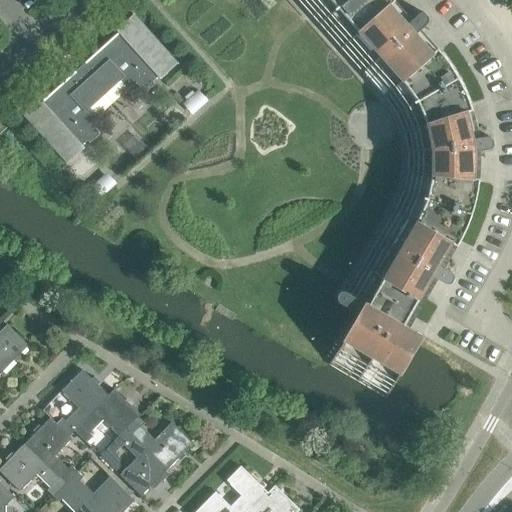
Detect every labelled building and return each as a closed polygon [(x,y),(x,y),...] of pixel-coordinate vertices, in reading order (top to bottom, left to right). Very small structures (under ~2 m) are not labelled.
[(400,110),(400,111),(400,110),(404,117),(412,141),(414,159),(411,185),(406,200),(389,229),(361,278),(351,294),(347,291),(345,291),(344,291),(342,291),(341,291),(340,292),(339,293),(338,294),(337,295),(337,296),(337,298),(337,299),(338,300),(339,302),(340,302),(345,306),(359,313),(332,359),(389,392),(422,336),(409,328),(408,328),(437,278),(444,282),(445,283),(447,283),(448,283),(450,283),(451,282),(452,281),(453,280),(453,279),(453,277),(453,276),(453,274),(452,273),(451,272),(450,271),(444,267),(452,254),(459,240),(460,240),(463,234),(466,228),(468,222),(470,216),(472,210),(474,204),(476,197),(477,191),(478,185),(478,184),(479,178),(479,171),(480,164),(480,157),(479,150),(488,149),(489,149),(491,148),(492,147),(492,146),(493,144),(493,143),(493,142),(493,141),(492,139),(491,138),(490,137),(489,137),(488,137),(486,136),(478,137),(477,130),(476,124),(474,117),(472,110),(470,104),(468,97),(465,91),(462,85),(459,80),(456,74),(453,69),(449,63),(445,58),(441,53),(420,29),(426,24),(427,23),(427,21),(428,20),(428,19),(428,17),(427,16),(426,15),(425,14),(424,13),(423,13),(421,13),(420,13),(419,13),(418,14),(411,20),(393,0),(305,0),(374,77),(396,103),(400,109),(400,110)] [(176,63),(133,15),(134,15),(133,14),(116,30),(118,33),(117,34),(107,42),(104,40),(91,52),(94,54),(81,66),(66,79),(64,77),(51,88),(53,91),(42,101),(40,98),(22,114),(23,115),(24,115),(66,162),(66,163),(66,164),(84,148),(82,145),(87,140),(89,143),(100,134),(90,124),(97,117),(88,107),(119,79),(129,89),(135,83),(144,93),(155,84),(152,81),(158,77),(160,79),(178,63),(177,62),(176,63)] [(0,369),(2,372),(17,356),(19,358),(21,357),(19,355),(28,345),(7,324),(0,331),(0,369)] [(69,437),(75,431),(74,430),(108,396),(108,395),(93,380),(95,378),(93,377),(91,379),(82,370),(61,391),(78,408),(65,421),(62,418),(56,424),(69,437)] [(119,436),(126,430),(138,417),(140,415),(125,400),(127,398),(125,396),(123,398),(114,389),(108,395),(108,396),(74,430),(75,431),(87,443),(93,437),(90,433),(103,420),(119,436)] [(55,412),(50,417),(56,423),(61,418),(55,412)] [(144,423),(138,417),(126,430),(167,470),(182,454),(184,456),(186,455),(183,453),(193,443),(171,422),(154,439),(141,426),(144,423)] [(25,443),(65,484),(77,472),(71,466),(68,469),(55,456),(71,439),(69,437),(56,424),(50,418),(41,427),(38,425),(37,427),(39,429),(25,443)] [(165,472),(167,470),(126,430),(119,436),(113,441),(120,448),(123,445),(136,458),(120,475),(141,496),(150,487),(153,489),(154,487),(152,485),(156,481),(159,483),(168,475),(165,472)] [(119,448),(113,442),(101,455),(116,470),(120,467),(119,459),(116,456),(115,452),(119,448)] [(48,489),(54,495),(65,484),(25,443),(11,458),(8,456),(7,457),(9,459),(0,468),(21,490),(38,473),(51,486),(48,489)] [(249,511),(276,485),(275,485),(268,492),(244,468),(230,483),(245,498),(234,509),(218,494),(201,511),(249,511)] [(77,472),(65,484),(93,511),(117,511),(121,508),(123,510),(124,509),(122,507),(131,497),(110,476),(93,493),(80,480),(83,477),(77,472)] [(0,511),(5,511),(5,506),(14,497),(0,483),(0,511)] [(93,511),(65,484),(54,495),(60,500),(63,497),(77,510),(75,511),(93,511)] [(297,511),(298,511),(300,509),(276,485),(249,511),(297,511)]
